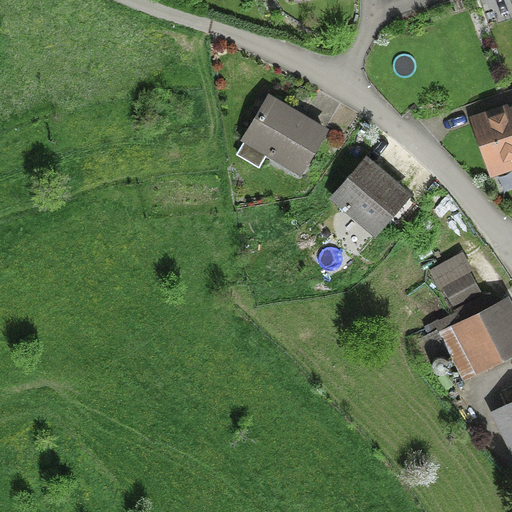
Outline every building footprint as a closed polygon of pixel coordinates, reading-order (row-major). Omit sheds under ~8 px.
[(243,139),(298,172),(322,132),(267,100),(243,139)] [(497,116),(473,124),(490,175),(511,168),(508,159),(511,157),(511,110),(507,112),(506,107),(495,110),(497,116)] [(380,218),(393,229),(414,204),(364,162),(333,198),(347,210),(354,202),(376,222),(380,218)] [(480,296),(459,256),(431,271),(452,311),(480,296)] [(494,305),(488,296),(429,326),(433,333),(413,343),(423,362),(449,349),(463,377),(511,352),(511,337),(495,305),(494,305)] [(511,405),(503,409),(511,426),(511,405)]
